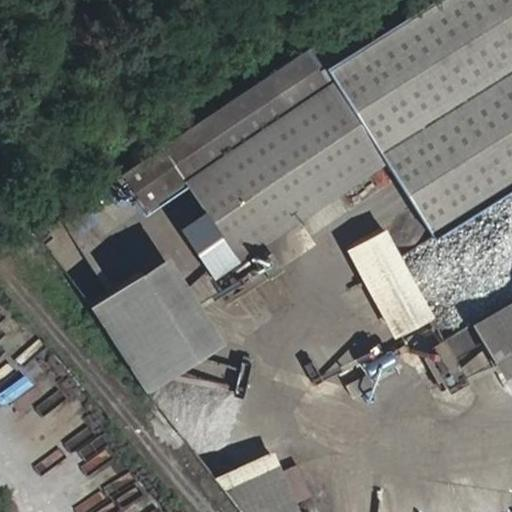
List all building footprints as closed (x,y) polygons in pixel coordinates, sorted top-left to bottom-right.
[(511,183),(511,0),(425,0),(319,70),(305,49),(206,114),(159,146),(183,181),(236,258),(384,158),(432,234),(511,183)] [(319,70),(425,0),(379,0),(305,49),(319,70)] [(101,237),(183,181),(159,146),(77,202),(101,237)] [(222,339),(166,253),(88,303),(144,389),(222,339)] [(366,276),(373,290),(395,279),(407,303),(413,300),(394,263),(366,276)] [(511,368),(511,296),(470,322),(501,375),(511,368)] [(46,419),(63,405),(45,384),(29,397),(46,419)] [(71,402),(50,417),(81,462),(102,447),(71,402)] [(300,511),(279,462),(220,488),(239,511),(300,511)] [(154,511),(142,493),(137,496),(120,471),(94,488),(104,502),(90,511),(154,511)]
